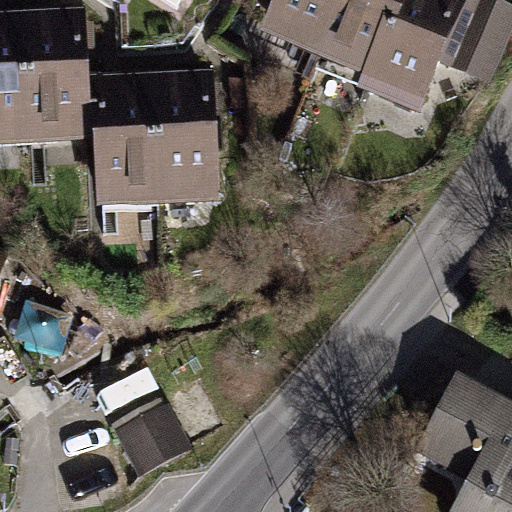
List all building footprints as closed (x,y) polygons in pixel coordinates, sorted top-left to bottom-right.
[(192,0),(161,0),(183,14),(192,0)] [(347,0),(280,0),(262,41),(319,65),(347,0)] [(347,0),(319,65),(370,87),(406,0),(347,0)] [(469,3),(461,0),(406,0),(370,87),(365,100),(419,122),(441,70),(469,3)] [(470,0),(469,3),(441,70),(490,91),(511,38),(511,11),(489,2),(489,0),(470,0)] [(33,154),(90,151),(86,90),(82,23),(26,26),(33,154)] [(0,155),(33,154),(26,26),(0,27),(0,155)] [(211,81),(152,85),(161,215),(220,211),(211,81)] [(86,90),(90,151),(94,219),(161,215),(152,85),(86,90)] [(0,288),(14,255),(0,249),(0,288)] [(511,511),(511,417),(458,387),(418,460),(469,488),(455,511),(511,511)] [(192,451),(169,407),(117,433),(141,478),(192,451)]
